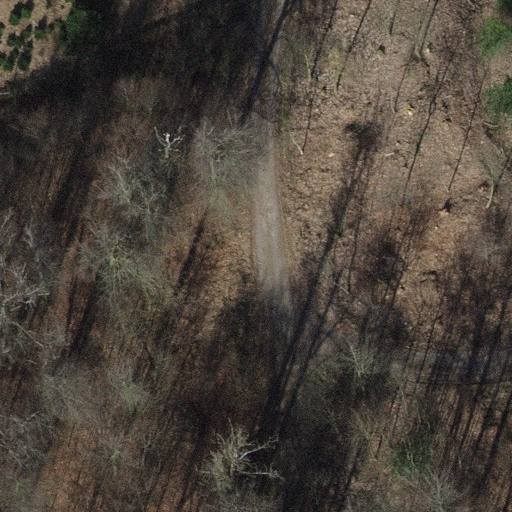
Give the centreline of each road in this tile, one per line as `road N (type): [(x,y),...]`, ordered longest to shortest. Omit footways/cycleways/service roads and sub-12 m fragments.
road 1 (track): [(281,0),(274,102),(296,511)]
road 2 (track): [(511,358),(285,356)]
road 3 (track): [(416,361),(511,494)]
